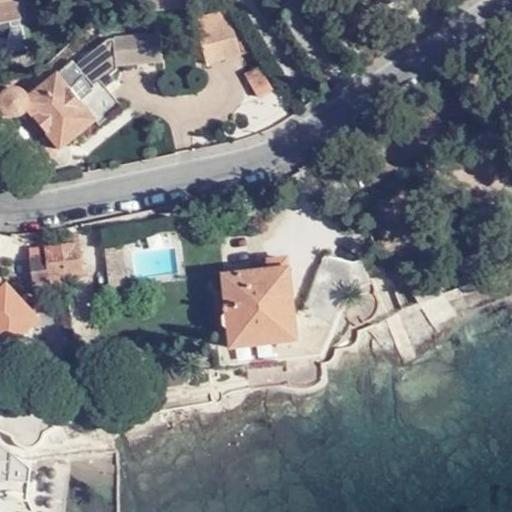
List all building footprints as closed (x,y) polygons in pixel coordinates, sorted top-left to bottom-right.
[(23,0),(0,0),(0,26),(19,22),(15,2),(24,0),(23,0)] [(195,20),(206,66),(240,57),(229,12),(195,20)] [(148,38),(149,64),(162,63),(161,37),(148,38)] [(109,40),(114,66),(149,64),(148,38),(109,40)] [(74,61),(29,97),(31,101),(31,107),(30,109),(28,113),(59,150),(94,121),(99,125),(120,108),(105,89),(100,83),(109,76),(115,72),(114,66),(109,40),(77,64),(74,61)] [(109,76),(100,83),(105,89),(113,82),(109,76)] [(31,101),(29,97),(23,91),(16,90),(8,92),(1,97),(0,105),(6,112),(15,118),(23,117),(28,113),(30,109),(31,107),(31,101)] [(77,233),(58,236),(60,246),(66,281),(83,279),(79,243),(78,244),(77,233)] [(49,283),(66,281),(60,246),(45,249),(46,256),(27,259),(31,288),(43,304),(50,301),(49,283)] [(108,275),(122,274),(119,249),(104,251),(108,275)] [(418,305),(444,295),(427,265),(402,275),(418,305)] [(369,284),(364,269),(351,273),(347,282),(318,269),(301,312),(335,326),(349,291),(369,284)] [(296,342),(289,270),(220,277),(229,349),(296,342)] [(125,291),(122,274),(108,275),(110,294),(125,291)] [(39,322),(7,286),(0,291),(0,290),(0,337),(10,349),(39,322)] [(0,475),(7,476),(6,484),(26,486),(28,472),(0,449),(0,475)]
